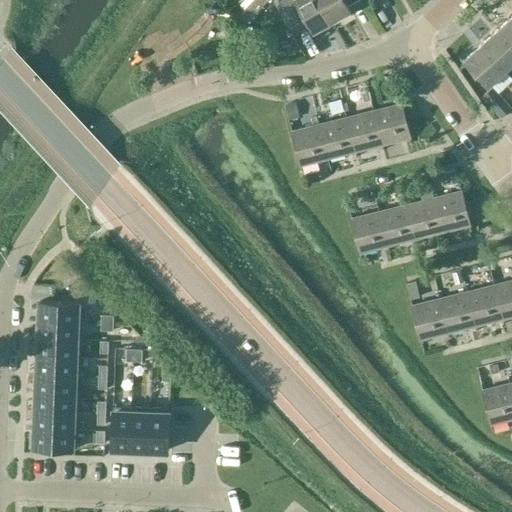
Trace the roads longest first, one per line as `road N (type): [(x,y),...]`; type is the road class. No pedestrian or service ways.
road 1 (unclassified): [(422,511),(321,420),(0,73)]
road 2 (residential): [(0,306),(19,252),(116,121),(211,82),(305,73),(419,46)]
road 3 (residential): [(231,511),(228,498),(0,489)]
road 4 (residential): [(486,156),(421,61),(419,46)]
